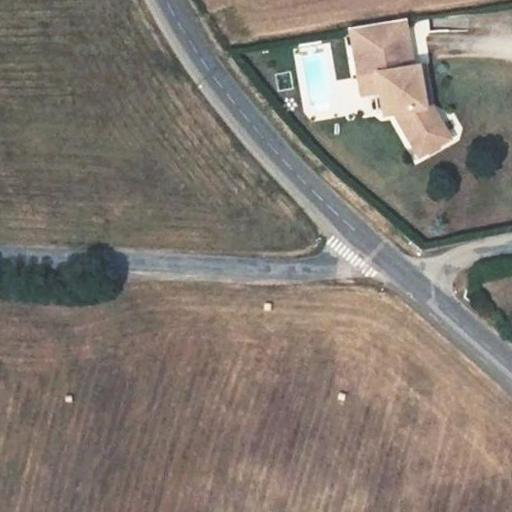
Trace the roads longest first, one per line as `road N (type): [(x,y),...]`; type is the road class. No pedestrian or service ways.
road 1 (unclassified): [(375,244),(325,270),(0,256)]
road 2 (tertiary): [(171,0),(238,114),(375,244)]
road 3 (tertiary): [(409,276),(511,369)]
